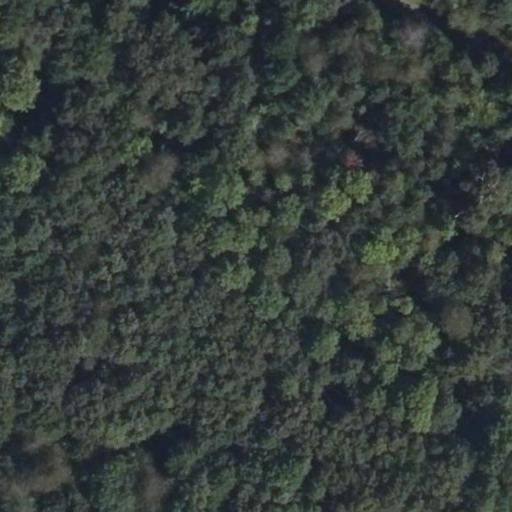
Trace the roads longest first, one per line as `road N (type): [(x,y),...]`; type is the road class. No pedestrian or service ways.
road 1 (track): [(0,123),(170,0)]
road 2 (track): [(394,0),(511,57)]
